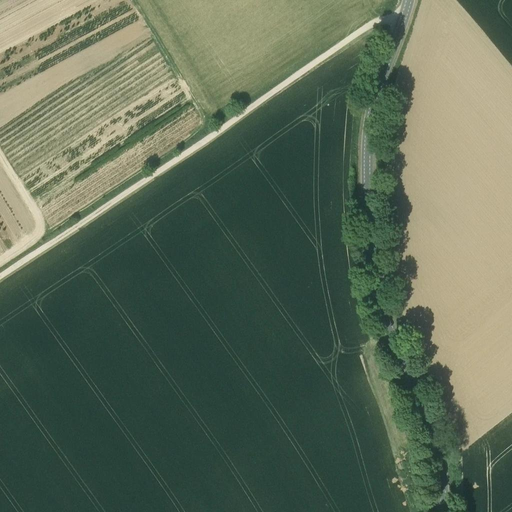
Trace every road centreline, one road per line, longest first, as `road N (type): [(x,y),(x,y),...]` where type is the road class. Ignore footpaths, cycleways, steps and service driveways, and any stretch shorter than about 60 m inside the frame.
road 1 (tertiary): [(443,511),(435,443),(382,307),(369,226),(373,102),(408,0)]
road 2 (track): [(0,276),(361,31),(403,17)]
